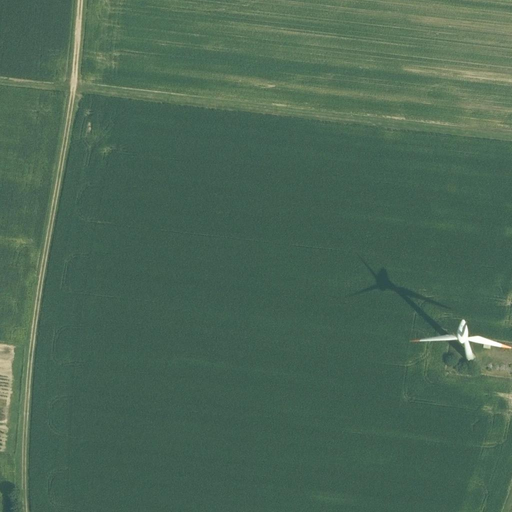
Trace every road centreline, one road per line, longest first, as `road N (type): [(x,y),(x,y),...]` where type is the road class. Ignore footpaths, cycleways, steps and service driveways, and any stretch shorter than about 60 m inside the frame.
road 1 (track): [(78,0),(30,357),(26,511)]
road 2 (track): [(511,137),(71,89)]
